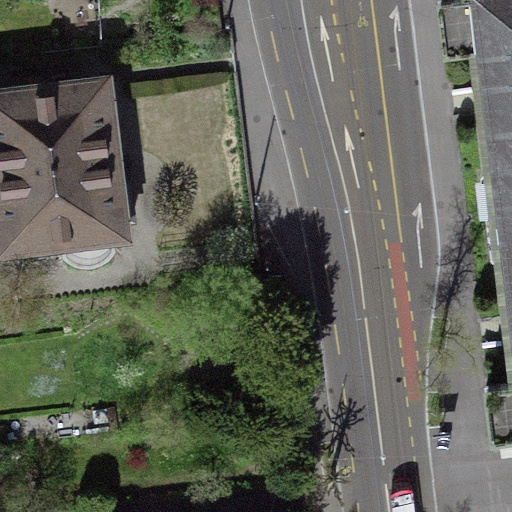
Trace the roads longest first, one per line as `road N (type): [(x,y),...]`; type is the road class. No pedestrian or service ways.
road 1 (secondary): [(354,226),(389,511)]
road 2 (secondary): [(354,226),(322,0)]
